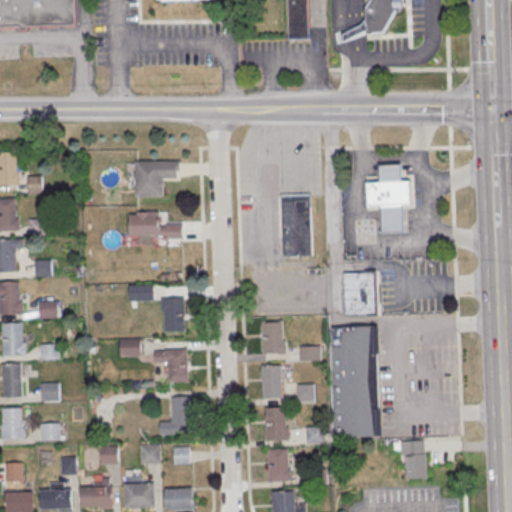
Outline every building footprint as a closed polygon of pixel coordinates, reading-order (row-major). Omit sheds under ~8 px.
[(75,0),(76,24),(0,26),(0,0),(75,0)] [(287,0),(307,0),(309,41),(289,41),(287,0)] [(344,43),(343,35),(363,26),(368,20),(367,9),(371,0),(401,0),(402,12),(396,13),(386,33),(373,34),(373,32),(367,32),(367,30),(344,43)] [(0,153),(16,153),(17,172),(20,172),(21,185),(0,185),(0,153)] [(135,161),(180,161),(180,170),(177,170),(177,178),(163,178),(163,196),(135,196),(135,161)] [(380,181),(379,164),(401,163),(402,180),(380,181)] [(27,177),(43,177),(44,194),(28,195),(27,177)] [(381,206),(368,207),(367,182),(380,181),(402,180),(410,180),(411,205),(403,205),(381,206)] [(281,196),(310,195),(313,257),(284,258),(281,196)] [(0,198),(16,198),(16,218),(20,217),(20,231),(0,231),(0,198)] [(403,205),(404,232),(382,233),(381,206),(403,205)] [(129,215),(129,236),(166,236),(166,239),(182,239),(182,224),(166,224),(166,227),(159,227),(159,212),(137,212),(137,215),(129,215)] [(29,220),(47,219),(47,237),(30,237),(29,220)] [(0,239),(0,273),(16,273),(16,248),(23,248),(23,239),(0,239)] [(34,260),(52,259),(53,277),(35,278),(34,260)] [(344,274),(376,273),(378,314),(346,315),(344,274)] [(0,282),(19,282),(20,301),(23,301),(23,314),(0,315),(0,282)] [(128,285),(153,285),(153,301),(128,301),(128,285)] [(161,298),(184,298),(185,332),(164,332),(164,312),(161,312),(161,298)] [(39,302),(57,301),(57,319),(40,320),(39,302)] [(261,322),(262,354),(285,353),(285,341),(282,341),(282,321),(261,322)] [(1,324),(21,323),(22,343),(25,342),(26,356),(2,356),(1,324)] [(330,328),(373,327),(373,355),(377,355),(378,407),(375,407),(376,437),(334,438),(330,328)] [(120,340),(140,339),(140,355),(120,356),(120,340)] [(41,345),(58,344),(59,360),(41,360),(41,345)] [(299,347),(315,347),(316,362),(299,362),(299,347)] [(164,349),(188,349),(188,383),(168,383),(167,363),(164,363),(164,349)] [(1,364),(21,364),(22,397),(2,398),(1,364)] [(262,367),(282,366),(282,399),(263,399),(262,367)] [(40,384),(58,383),(59,401),(41,402),(40,384)] [(297,386),(314,386),(314,401),(298,401),(297,386)] [(171,397),(191,397),(191,431),(174,431),(174,435),(160,435),(160,422),(171,422),(171,397)] [(265,409),(266,441),(289,440),(289,428),(286,428),(286,408),(265,409)] [(0,410),(20,409),(21,428),(24,428),(25,441),(1,442),(0,410)] [(40,424),(58,423),(58,441),(41,441),(40,424)] [(307,428),(323,428),(324,443),(307,443),(307,428)] [(400,442),(425,441),(427,478),(407,479),(406,456),(401,456),(400,442)] [(140,446),(160,445),(160,463),(140,463),(140,446)] [(173,448),(189,447),(190,465),(174,465),(173,448)] [(101,449),(117,449),(118,464),(101,465),(101,449)] [(268,450),(269,482),(292,482),(292,469),(289,469),(288,449),(268,450)] [(60,459),(76,458),(77,473),(60,474),(60,459)] [(6,465),(23,464),(23,479),(6,480),(6,465)] [(310,470),(326,470),(327,485),(310,485),(310,470)] [(124,484),(154,484),(154,508),(124,509),(124,484)] [(80,487),(111,486),(112,507),(81,508),(80,487)] [(40,490),(71,489),(72,510),(41,511),(40,490)] [(165,489),(192,489),(192,510),(165,510),(165,489)] [(5,511),(5,493),(32,492),(32,511),(5,511)] [(273,493),(273,511),(294,511),(294,492),(273,493)]
